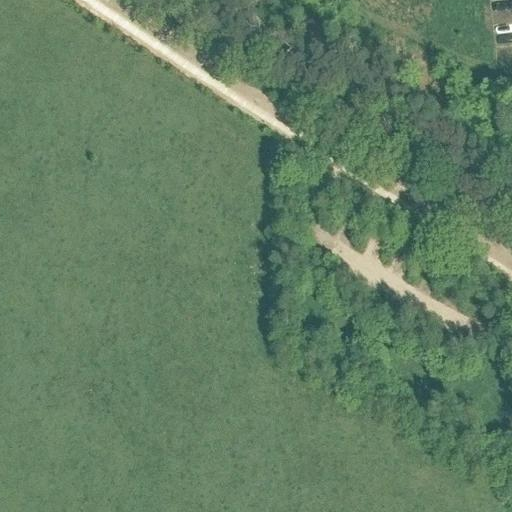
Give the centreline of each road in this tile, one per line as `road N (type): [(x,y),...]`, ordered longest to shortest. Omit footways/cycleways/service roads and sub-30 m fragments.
road 1 (track): [(511,265),(266,104)]
road 2 (track): [(266,104),(109,0)]
